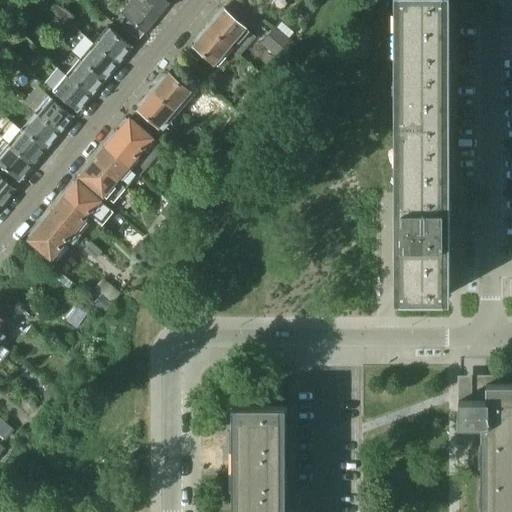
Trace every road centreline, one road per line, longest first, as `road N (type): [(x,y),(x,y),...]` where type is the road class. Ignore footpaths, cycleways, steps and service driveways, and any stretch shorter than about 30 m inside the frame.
road 1 (residential): [(171,511),(171,360),(190,338),(511,337)]
road 2 (residential): [(0,242),(202,0)]
